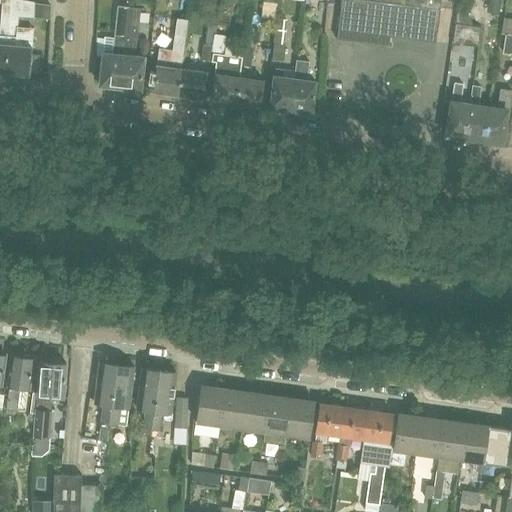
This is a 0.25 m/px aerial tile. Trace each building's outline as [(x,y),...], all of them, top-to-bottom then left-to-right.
[(0,71),(4,72),(10,0),(0,0),(0,7),(0,71)] [(32,16),(33,4),(33,2),(22,0),(10,0),(4,72),(29,74),(30,72),(37,72),(38,54),(31,54),(33,28),(15,27),(16,15),(32,16)] [(341,0),(336,40),(378,45),(380,36),(435,43),(440,0),(341,0)] [(119,87),(126,27),(129,6),(118,5),(112,53),(103,52),(99,85),(102,86),(103,88),(109,88),(111,86),(119,87)] [(129,6),(126,27),(119,87),(128,88),(129,90),(135,91),(136,89),(140,90),(143,57),(134,56),(140,7),(129,6)] [(455,23),(472,25),(467,12),(457,11),(455,23)] [(287,20),(276,18),(272,59),(283,61),(285,44),(284,44),(287,20)] [(152,91),(177,94),(181,69),(188,20),(178,19),(173,51),(158,48),(152,91)] [(216,61),(211,99),(235,103),(239,77),(241,64),(242,57),(239,56),(241,49),(224,46),(226,35),(214,33),(213,44),(211,52),(213,52),(212,60),(216,61)] [(511,54),(511,34),(505,34),(502,53),(511,54)] [(207,60),(212,60),(213,52),(211,52),(213,44),(204,43),(201,59),(207,60)] [(239,56),(242,57),(241,64),(251,66),(253,50),(241,49),(239,56)] [(308,113),(311,113),(315,80),(306,79),(307,63),(295,62),(294,71),(293,78),(291,111),(298,111),(298,114),(308,115),(308,113)] [(284,110),(291,111),(293,78),(294,71),(276,68),(275,75),(274,76),(270,108),(273,108),(273,111),(283,112),(284,110)] [(206,73),(181,69),(177,94),(202,98),(206,73)] [(263,80),(239,77),(235,103),(260,106),(263,80)] [(446,135),(465,138),(469,104),(459,103),(462,85),(454,83),(447,129),(446,135)] [(472,86),(469,104),(465,138),(483,141),(488,108),(477,106),(480,87),(472,86)] [(497,109),(488,108),(483,141),(501,143),(506,109),(510,110),(511,95),(511,91),(500,90),(497,109)] [(12,355),(5,408),(17,409),(20,388),(28,389),(32,358),(30,357),(30,355),(23,355),(22,356),(12,355)] [(32,392),(30,412),(36,412),(34,435),(49,436),(52,396),(63,397),(66,363),(39,360),(37,393),(32,392)] [(109,423),(116,364),(99,361),(93,402),(103,403),(100,427),(98,439),(108,440),(108,429),(109,423)] [(134,366),(116,364),(109,423),(117,424),(125,426),(129,407),(134,366)] [(150,435),(151,429),(159,370),(142,367),(136,408),(145,409),(142,434),(150,435)] [(176,372),(159,370),(151,429),(161,430),(163,411),(171,412),(176,372)] [(196,421),(207,422),(219,424),(224,389),(201,386),(196,421)] [(241,427),(246,393),(224,389),(219,424),(241,427)] [(246,393),(241,427),(264,431),(269,396),(246,393)] [(292,399),(269,396),(264,431),(287,434),(292,399)] [(292,399),(287,434),(310,437),(315,403),(292,399)] [(178,428),(184,428),(185,402),(176,401),(173,427),(178,428)] [(345,406),(320,402),(316,432),(341,435),(345,406)] [(364,438),(369,409),(345,406),(341,435),(364,438)] [(364,438),(361,462),(378,464),(377,472),(372,471),(371,479),(367,504),(380,506),(386,466),(388,466),(392,441),(388,440),(392,413),(382,411),(369,409),(364,438)] [(392,449),(416,452),(421,418),(397,414),(392,449)] [(438,455),(443,421),(421,418),(416,452),(438,455)] [(465,424),(443,421),(438,455),(461,458),(465,424)] [(488,427),(483,461),(483,463),(511,466),(511,423),(510,424),(509,428),(488,426),(488,427)] [(483,461),(488,427),(465,424),(461,458),(483,461)] [(320,457),(322,442),(313,441),(311,456),(320,457)] [(339,445),(337,459),(345,461),(347,446),(339,445)] [(237,454),(221,452),(220,467),(236,469),(237,454)] [(215,454),(206,453),(204,466),(213,467),(215,454)] [(258,474),(260,462),(251,460),(249,473),(258,474)] [(268,463),(260,462),(258,474),(267,475),(268,463)] [(305,468),(297,466),(295,479),(303,480),(305,468)] [(440,500),(444,472),(436,471),(434,486),(432,499),(440,500)] [(202,483),(218,485),(219,475),(204,473),(202,483)] [(79,511),(80,511),(81,484),(81,475),(54,474),(53,504),(52,511),(79,511)] [(245,491),(248,479),(238,477),(237,490),(245,491)] [(248,479),(245,491),(258,493),(260,480),(248,479)] [(101,485),(81,484),(80,511),(90,511),(90,509),(100,509),(101,485)] [(424,498),(432,499),(434,486),(426,485),(424,498)] [(233,490),(230,508),(238,510),(240,510),(243,492),(233,490)] [(469,504),(470,491),(462,490),(460,503),(469,504)] [(479,492),(470,491),(469,504),(477,505),(479,492)]
